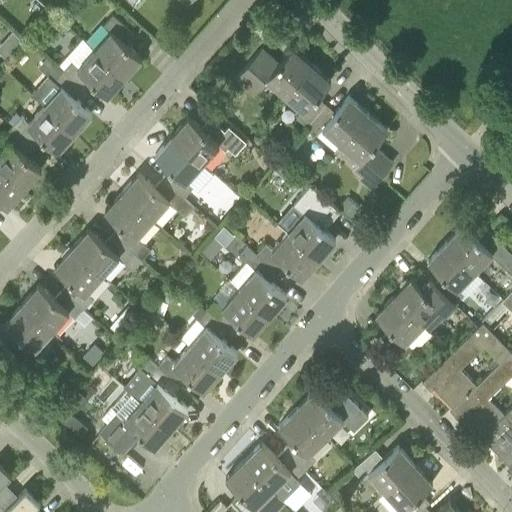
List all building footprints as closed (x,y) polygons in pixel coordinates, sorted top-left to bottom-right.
[(93,46),(124,74),(141,55),(126,41),(135,32),(113,12),(102,23),(109,29),(93,46)] [(266,77),(284,93),(311,62),(292,45),(278,61),(261,46),(235,75),(253,91),(266,77)] [(107,93),(124,74),(93,46),(78,63),(72,58),(62,68),(84,88),(91,79),(107,93)] [(306,124),(325,102),(317,94),(330,78),(311,62),(284,93),(302,108),(296,115),(306,124)] [(43,102),(74,130),(91,111),(76,97),(84,88),(62,68),(53,79),(59,85),(43,102)] [(322,126),(341,142),(368,111),(348,94),(335,110),(325,102),(306,124),(309,126),(303,132),(308,137),(314,130),(317,133),(322,126)] [(57,149),(74,130),(43,102),(26,121),(15,111),(7,120),(12,124),(34,144),(41,134),(57,149)] [(362,174),(359,176),(370,186),(393,160),(373,143),(387,127),(368,111),(341,142),(359,159),(353,166),(362,174)] [(172,133),(203,161),(218,145),(224,150),(227,147),(234,154),(245,142),(228,126),(225,129),(210,116),(201,125),(189,114),(172,133)] [(0,149),(0,163),(24,185),(41,167),(26,153),(34,144),(12,124),(2,135),(9,140),(0,149)] [(162,175),(184,196),(193,186),(186,180),(203,161),(172,133),(155,152),(170,166),(162,175)] [(0,197),(7,204),(24,185),(0,163),(0,197)] [(194,205),(184,196),(162,175),(154,184),(139,170),(122,189),(153,217),(168,200),(185,215),(194,205)] [(136,235),(143,227),(153,217),(122,189),(105,208),(120,222),(112,231),(140,259),(150,248),(136,235)] [(287,228),(319,256),(335,237),(320,223),(328,213),(306,194),(296,205),(302,211),(287,228)] [(491,253),(511,273),(511,251),(487,227),(478,236),(463,221),(445,239),(475,269),(491,253)] [(132,269),(140,259),(112,231),(104,240),(89,226),(72,245),(103,274),(118,257),(132,269)] [(302,275),(319,256),(287,228),(271,246),(265,241),(256,251),(278,271),(286,262),(302,275)] [(434,281),(455,301),(465,292),(459,286),(475,269),(445,239),(427,258),(442,272),(434,281)] [(238,285),(269,313),(286,293),(271,280),(278,271),(256,251),(248,244),(239,254),(253,267),(238,285)] [(62,287),(85,307),(95,296),(88,290),(103,274),(72,245),(55,264),(70,278),(62,287)] [(455,301),(434,281),(429,276),(421,285),(410,275),(392,293),(422,323),(428,329),(455,301)] [(75,318),(85,307),(62,287),(54,295),(39,281),(22,300),(54,329),(68,313),(75,318)] [(253,331),(269,313),(238,285),(223,302),(216,297),(208,306),(230,326),(237,318),(253,331)] [(511,308),(511,287),(501,299),(485,317),(491,323),(508,305),(511,309),(511,308)] [(402,356),(412,345),(407,340),(422,323),(392,293),(375,311),(390,326),(381,335),(402,356)] [(33,363),(43,352),(38,347),(54,329),(22,300),(5,319),(20,333),(12,343),(33,363)] [(135,309),(129,304),(110,325),(116,331),(135,309)] [(189,341),(220,369),(237,350),(221,336),(230,326),(208,306),(198,318),(204,324),(189,341)] [(452,404),(476,382),(460,366),(483,343),(499,360),(510,349),(482,320),(422,378),(431,387),(433,385),(452,404)] [(204,387),(220,369),(189,341),(173,359),(166,355),(158,363),(180,383),(188,375),(204,387)] [(480,434),(504,411),(488,395),(511,373),(511,350),(510,349),(499,360),(476,382),(452,404),(450,407),(459,416),(461,414),(480,434)] [(139,398),(171,425),(188,406),(172,393),(180,383),(158,363),(149,375),(155,380),(139,398)] [(343,418),(349,424),(359,414),(338,393),(329,402),(315,387),(296,404),(326,435),(343,418)] [(155,444),(171,425),(139,398),(124,415),(118,410),(108,421),(130,441),(139,431),(155,444)] [(508,462),(511,458),(511,402),(504,411),(480,434),(478,436),(486,445),(489,443),(508,462)] [(284,446),(306,466),(315,457),(309,451),(326,435),(296,404),(278,422),(293,437),(284,446)] [(296,477),(306,466),(284,446),(276,454),(261,439),(243,457),(273,487),(290,471),(296,477)] [(369,472),(384,490),(416,462),(398,443),(383,457),(374,447),(352,467),(362,478),(369,472)] [(243,511),(259,511),(262,510),(256,504),(273,487),(243,457),(225,475),(240,490),(231,499),(243,511)] [(0,511),(18,494),(4,479),(11,472),(0,461),(0,511)] [(415,511),(425,504),(430,500),(422,490),(433,480),(416,462),(384,490),(400,507),(394,511),(415,511)] [(36,511),(32,508),(40,500),(25,486),(18,494),(0,511),(36,511)] [(461,511),(449,498),(433,511),(432,511),(425,504),(415,511),(461,511)] [(352,511),(342,500),(328,511),(352,511)]
